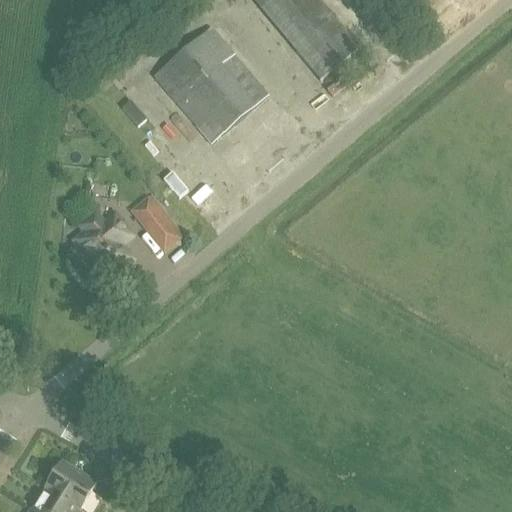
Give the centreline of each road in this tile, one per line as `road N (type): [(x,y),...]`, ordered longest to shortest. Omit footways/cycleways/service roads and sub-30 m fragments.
road 1 (unclassified): [(26,411),(505,0)]
road 2 (residential): [(206,511),(26,411)]
